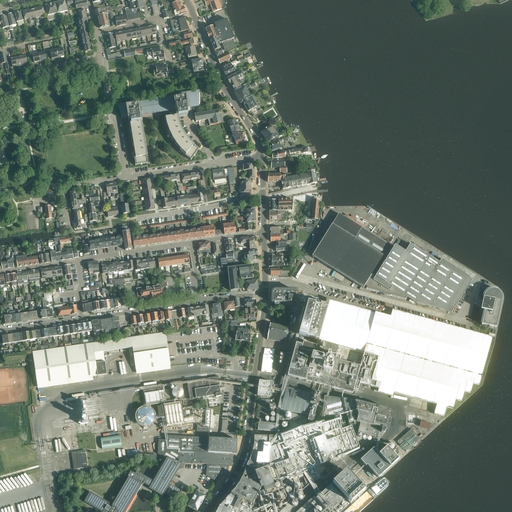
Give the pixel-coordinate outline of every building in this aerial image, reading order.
[(73,0),(75,9),(87,6),(86,1),(87,1),(86,0),(73,0)] [(103,0),(106,8),(111,7),(112,7),(110,0),(103,0)] [(128,0),(131,10),(137,9),(139,9),(136,0),(128,0)] [(136,0),(139,9),(145,7),(142,0),(136,0)] [(204,0),(206,6),(210,4),(213,12),(222,9),(218,0),(204,0)] [(55,3),(57,14),(58,14),(67,11),(65,1),(64,1),(55,3)] [(172,4),(175,11),(176,10),(182,8),(179,1),(172,4)] [(57,14),(55,3),(55,4),(46,6),(45,6),(46,6),(48,16),(47,16),(48,21),(55,19),(55,20),(59,19),(58,14),(57,14)] [(159,4),(157,5),(154,5),(152,6),(154,16),(156,15),(159,15),(161,14),(160,7),(159,7),(159,4)] [(28,10),(22,11),(25,20),(30,19),(30,20),(40,18),(40,16),(45,15),(43,7),(37,8),(38,9),(28,11),(28,10)] [(105,8),(95,11),(96,16),(97,16),(107,14),(110,13),(112,12),(111,7),(106,8),(105,8)] [(184,7),(182,8),(176,10),(179,16),(186,13),(184,7)] [(23,21),(21,12),(14,13),(17,22),(23,21)] [(13,14),(7,15),(10,30),(13,29),(12,26),(16,25),(13,14)] [(110,26),(107,14),(97,16),(100,29),(110,26)] [(10,30),(7,15),(0,17),(3,29),(7,27),(8,31),(10,30)] [(179,33),(189,30),(184,19),(179,20),(179,21),(174,22),(173,21),(170,21),(173,34),(179,33)] [(212,27),(206,29),(210,41),(212,46),(214,51),(215,51),(214,51),(217,58),(234,50),(237,48),(235,48),(232,40),(234,39),(232,33),(231,31),(230,27),(229,25),(227,19),(224,20),(222,21),(219,22),(216,23),(214,24),(215,26),(213,27),(212,27)] [(189,30),(179,33),(179,35),(184,34),(185,40),(193,38),(191,31),(189,32),(189,30)] [(116,47),(113,34),(106,36),(108,49),(116,47)] [(180,47),(194,44),(193,39),(180,42),(180,41),(169,43),(170,48),(175,47),(180,46),(180,47)] [(194,51),(193,47),(193,46),(184,48),(186,53),(187,53),(188,58),(197,56),(196,51),(194,51)] [(59,48),(56,49),(58,57),(64,56),(63,48),(59,49),(59,48)] [(158,57),(159,60),(165,59),(163,51),(160,52),(159,48),(147,50),(148,56),(153,56),(153,58),(158,57)] [(58,57),(56,49),(53,49),(53,50),(50,51),(52,59),(53,59),(55,59),(55,58),(58,57)] [(41,52),(38,53),(40,61),(47,60),(45,52),(41,53),(41,52)] [(40,61),(38,53),(36,53),(36,54),(32,55),(34,63),(40,61)] [(228,53),(217,58),(220,64),(231,59),(228,53)] [(0,55),(2,64),(5,63),(6,67),(5,67),(6,70),(9,69),(8,67),(8,66),(6,54),(0,55)] [(203,64),(203,63),(203,59),(192,61),(194,72),(205,70),(204,65),(204,64),(203,64)] [(163,63),(160,64),(161,65),(156,66),(156,70),(155,70),(156,75),(166,73),(167,76),(173,75),(172,69),(167,70),(166,65),(163,65),(163,63)] [(225,76),(228,75),(237,70),(234,66),(232,67),(230,63),(221,67),(223,71),(223,72),(225,76)] [(238,73),(229,77),(227,79),(229,84),(231,84),(232,86),(234,91),(241,88),(237,80),(239,79),(240,81),(241,81),(244,80),(245,78),(244,77),(241,71),(238,73)] [(234,93),(241,104),(250,97),(246,90),(250,87),(250,88),(255,85),(254,82),(248,85),(245,87),(244,87),(234,93)] [(119,106),(123,117),(129,116),(129,118),(129,120),(128,120),(128,121),(129,120),(130,121),(131,120),(131,121),(131,123),(130,124),(129,124),(130,124),(131,131),(130,131),(131,131),(132,137),(132,138),(131,138),(132,138),(133,144),(132,145),(133,144),(135,151),(134,151),(133,151),(133,152),(135,151),(136,158),(135,158),(134,158),(136,158),(137,165),(136,165),(135,165),(137,165),(141,164),(141,165),(142,165),(142,164),(148,163),(147,157),(146,157),(141,122),(140,119),(142,119),(142,118),(141,116),(141,114),(175,109),(176,110),(176,113),(177,116),(178,116),(188,115),(187,112),(187,111),(188,111),(190,111),(190,110),(188,111),(188,108),(188,107),(198,105),(197,105),(198,93),(198,92),(172,96),(141,103),(119,106)] [(248,113),(250,114),(251,113),(253,116),(259,113),(258,111),(255,107),(257,106),(251,97),(242,103),(248,113)] [(205,120),(208,120),(210,126),(221,123),(219,114),(219,113),(219,114),(218,110),(194,114),(196,122),(199,121),(199,124),(206,123),(205,120)] [(193,146),(189,142),(186,137),(182,133),(180,127),(178,122),(177,116),(165,118),(164,118),(164,119),(165,118),(167,125),(166,125),(166,126),(167,125),(169,132),(168,132),(168,133),(169,132),(172,138),(171,139),(173,138),(176,144),(175,145),(176,144),(181,150),(180,151),(181,150),(186,155),(185,156),(186,155),(191,159),(191,160),(192,159),(198,150),(193,146)] [(232,133),(236,144),(239,143),(239,142),(245,140),(246,140),(245,139),(244,136),(245,136),(245,135),(245,133),(243,132),(239,134),(238,132),(241,131),(234,120),(227,122),(232,133)] [(261,133),(268,142),(278,135),(270,126),(261,133)] [(280,138),(268,143),(271,151),(277,150),(277,149),(281,147),(279,142),(294,137),(293,134),(280,138)] [(275,158),(276,159),(285,158),(285,155),(290,154),(302,151),(303,153),(308,152),(307,147),(285,152),(285,151),(278,153),(278,154),(272,155),(273,158),(275,158)] [(271,169),(280,168),(280,173),(287,173),(287,167),(285,167),(284,159),(272,160),(271,169)] [(245,165),(245,164),(242,164),(243,171),(249,170),(249,179),(252,179),(252,180),(255,180),(254,165),(245,165)] [(227,168),(229,182),(235,181),(234,167),(227,168)] [(212,171),(214,178),(214,180),(226,179),(224,169),(221,170),(221,169),(212,171)] [(269,174),(268,182),(280,182),(280,179),(281,179),(283,189),(285,189),(286,189),(287,188),(288,188),(290,188),(292,188),(293,188),(293,187),(294,187),(295,187),(297,187),(299,186),(301,186),(302,186),(304,186),(304,185),(306,185),(307,185),(309,185),(316,183),(317,183),(316,183),(316,180),(316,179),(315,177),(315,175),(315,174),(314,172),(315,172),(314,171),(308,173),(296,173),(290,173),(280,175),(280,174),(269,174)] [(250,193),(250,188),(251,188),(251,182),(242,183),(242,188),(241,188),(241,193),(250,193)] [(89,205),(90,214),(94,213),(93,207),(96,207),(100,206),(99,201),(98,195),(98,192),(101,191),(100,189),(88,190),(89,197),(90,197),(90,201),(90,204),(89,205)] [(120,196),(122,214),(130,213),(128,204),(124,205),(122,196),(120,196)] [(76,200),(70,201),(70,204),(71,204),(72,210),(78,209),(77,208),(80,207),(79,200),(76,200)] [(319,201),(313,200),(311,219),(317,220),(319,201)] [(106,215),(107,218),(118,216),(117,207),(107,209),(108,215),(106,215)] [(255,209),(241,210),(241,214),(245,214),(245,221),(256,221),(256,220),(256,219),(256,217),(256,216),(255,216),(255,210),(255,209)] [(270,220),(270,221),(283,220),(286,220),(286,217),(286,214),(285,214),(285,211),(269,212),(269,220),(270,220)] [(96,213),(94,213),(90,214),(89,214),(90,224),(94,223),(93,221),(97,221),(96,213)] [(339,214),(312,257),(335,271),(363,288),(365,286),(367,287),(366,289),(381,293),(382,293),(385,293),(388,294),(390,296),(405,300),(407,297),(415,303),(451,313),(472,281),(467,275),(441,259),(439,263),(410,244),(405,252),(395,246),(393,248),(361,228),(339,214)] [(246,231),(251,230),(250,222),(243,223),(244,228),(239,229),(239,232),(246,231)] [(234,223),(226,224),(223,225),(224,235),(236,233),(234,223)] [(203,228),(204,237),(215,236),(214,226),(203,228)] [(122,227),(122,229),(124,245),(125,251),(132,249),(128,228),(126,227),(122,227)] [(200,229),(196,230),(197,238),(204,237),(203,228),(200,228),(200,229)] [(197,238),(196,230),(195,229),(193,229),(193,230),(189,231),(190,239),(197,238)] [(176,233),(174,233),(176,241),(177,241),(183,240),(182,231),(180,231),(180,232),(176,233)] [(167,233),(167,234),(168,242),(175,241),(176,241),(174,233),(170,234),(170,232),(167,233)] [(160,234),(160,235),(161,243),(168,242),(167,234),(163,235),(163,233),(160,234)] [(153,235),(153,236),(154,244),(161,243),(160,235),(156,236),(156,234),(153,235)] [(146,236),(146,237),(147,245),(154,244),(153,236),(149,236),(149,235),(146,236)] [(139,237),(139,238),(141,246),(147,245),(146,237),(142,237),(142,236),(139,237)] [(141,246),(139,238),(135,238),(135,237),(132,238),(134,247),(141,246)] [(235,242),(239,241),(240,241),(240,244),(249,243),(250,249),(256,249),(256,246),(255,246),(254,237),(235,239),(235,242)] [(225,240),(227,258),(227,261),(233,260),(231,240),(225,240)] [(280,241),(276,241),(277,247),(276,247),(276,252),(287,251),(289,251),(289,247),(288,247),(288,244),(287,244),(286,241),(280,241)] [(27,256),(27,258),(28,266),(39,264),(37,256),(29,258),(27,249),(25,249),(26,253),(27,256)] [(279,261),(269,261),(269,263),(269,267),(270,267),(295,267),(295,255),(292,255),(292,262),(293,262),(293,264),(287,264),(287,265),(285,265),(285,263),(279,263),(279,261)] [(16,257),(18,267),(28,266),(27,258),(27,256),(16,257)] [(220,259),(221,266),(222,268),(234,266),(233,260),(227,261),(227,258),(220,259)] [(69,275),(69,280),(70,280),(70,282),(72,282),(70,265),(64,266),(65,275),(69,275)] [(228,268),(228,271),(230,291),(238,290),(237,282),(243,282),(243,279),(252,278),(251,265),(235,267),(228,268)] [(247,290),(253,289),(254,289),(254,291),(258,290),(257,281),(246,282),(247,290)] [(166,283),(162,283),(163,285),(146,288),(143,289),(143,291),(142,291),(141,288),(136,289),(138,298),(141,298),(142,298),(145,298),(149,298),(149,299),(155,298),(155,297),(165,295),(164,293),(167,292),(166,287),(167,287),(166,283)] [(481,310),(484,311),(481,325),(496,328),(502,301),(502,298),(502,296),(501,294),(499,292),(497,290),(495,290),(492,289),(490,290),(488,291),(486,292),(484,294),(484,297),(483,298),(482,303),(480,304),(481,306),(481,310)] [(274,290),(274,291),(273,291),(272,292),(272,293),(272,294),(272,303),(280,303),(295,303),(295,300),(296,300),(296,298),(295,298),(295,291),(276,290),(275,290),(274,290)] [(290,366),(287,376),(291,378),(292,378),(316,384),(319,385),(352,394),(356,382),(376,388),(436,405),(434,414),(444,417),(447,408),(453,409),(456,400),(462,401),(464,392),(470,393),(473,384),(479,386),(492,337),(392,310),(391,317),(326,299),(325,303),(309,298),(298,335),(321,342),(319,350),(336,354),(338,346),(364,353),(360,366),(301,351),(302,346),(296,344),(292,357),(290,366)] [(243,302),(243,304),(243,305),(245,305),(245,308),(251,308),(251,306),(256,306),(256,305),(256,302),(256,301),(255,301),(255,300),(254,300),(252,300),(244,301),(243,302)] [(57,308),(58,316),(71,314),(71,315),(74,314),(75,314),(76,314),(77,314),(78,314),(76,306),(70,306),(70,304),(68,305),(68,307),(57,308)] [(194,317),(192,308),(187,309),(187,310),(185,310),(187,318),(194,317)] [(245,309),(245,311),(245,318),(246,318),(246,319),(249,319),(249,318),(254,317),(254,316),(254,314),(254,313),(253,313),(253,309),(245,309)] [(172,319),(170,319),(170,322),(171,322),(171,328),(174,327),(174,330),(180,330),(178,320),(179,320),(177,310),(171,311),(172,319)] [(166,320),(170,319),(172,319),(171,311),(168,312),(167,311),(166,311),(165,312),(163,312),(165,320),(162,320),(163,322),(164,322),(164,326),(167,325),(166,320)] [(149,322),(149,328),(152,328),(151,322),(150,314),(147,315),(147,314),(145,314),(145,315),(144,315),(145,323),(149,322)] [(137,316),(138,324),(138,327),(142,326),(142,330),(145,330),(144,323),(143,315),(140,316),(139,315),(138,315),(137,316)] [(95,338),(121,334),(120,334),(120,332),(122,331),(122,330),(120,328),(118,318),(113,319),(113,320),(98,322),(98,321),(92,322),(95,338)] [(237,324),(237,323),(231,324),(230,324),(231,328),(234,329),(233,334),(227,333),(226,352),(232,353),(233,337),(236,337),(235,340),(240,341),(239,344),(244,345),(244,342),(249,342),(250,335),(248,335),(249,330),(238,328),(237,324)] [(267,340),(271,340),(285,343),(288,327),(270,324),(268,336),(267,340)] [(51,349),(33,352),(37,385),(61,381),(98,376),(105,375),(107,375),(105,362),(104,352),(132,348),(134,357),(136,371),(136,370),(170,365),(170,366),(170,363),(170,362),(166,334),(165,333),(156,334),(152,334),(131,338),(130,338),(130,333),(129,333),(126,334),(125,334),(126,336),(127,336),(127,338),(108,341),(97,343),(95,343),(91,343),(81,345),(80,345),(79,345),(60,348),(56,349),(51,349)] [(264,349),(264,354),(264,355),(264,356),(266,356),(265,370),(272,371),(274,350),(265,349),(264,349)] [(122,373),(129,373),(128,361),(118,362),(119,366),(122,366),(122,373)] [(26,367),(0,369),(0,406),(30,403),(26,367)] [(221,396),(221,393),(220,386),(218,377),(187,381),(190,400),(196,399),(196,398),(213,396),(214,398),(216,397),(221,396)] [(270,393),(271,386),(271,383),(259,382),(257,397),(270,398),(270,393)] [(145,393),(144,393),(146,404),(170,401),(168,390),(163,391),(163,388),(144,391),(145,393)] [(314,397),(319,398),(320,393),(312,391),(310,396),(286,390),(281,409),(281,412),(279,431),(306,425),(307,421),(308,421),(314,397)] [(313,422),(319,398),(314,397),(308,421),(313,422)] [(242,478),(242,479),(261,488),(263,488),(265,492),(274,488),(275,491),(277,490),(280,489),(278,482),(279,480),(280,480),(279,479),(280,479),(282,483),(286,481),(284,477),(289,475),(290,479),(295,477),(297,476),(298,477),(304,475),(303,474),(314,470),(315,474),(303,478),(306,485),(320,479),(316,469),(342,457),(354,452),(359,449),(351,427),(345,429),(342,431),(339,421),(335,422),(333,417),(346,414),(347,417),(357,415),(357,416),(356,422),(360,424),(357,433),(356,438),(361,440),(363,434),(377,438),(377,437),(380,438),(385,432),(386,430),(390,411),(354,402),(343,400),(325,398),(322,420),(323,420),(323,422),(300,428),(288,433),(280,436),(276,437),(272,436),(254,436),(254,437),(254,445),(252,454),(250,459),(249,461),(242,478)] [(163,405),(167,426),(194,422),(192,407),(182,408),(181,402),(163,405)] [(263,421),(269,422),(274,423),(276,406),(269,405),(268,412),(270,412),(270,417),(264,416),(263,421)] [(139,422),(141,424),(144,426),(148,425),(151,424),(153,421),(154,418),(154,415),(152,412),(150,410),(147,409),(143,409),(140,410),(138,413),(137,416),(137,419),(139,422)] [(419,427),(429,430),(431,424),(421,421),(419,427)] [(258,430),(264,431),(275,432),(276,427),(274,426),(274,425),(261,423),(260,425),(259,424),(258,430)] [(401,439),(397,442),(400,445),(406,452),(413,445),(416,442),(420,439),(411,429),(401,439)] [(122,446),(120,436),(101,438),(102,449),(122,446)] [(179,460),(185,464),(204,464),(207,465),(207,476),(217,482),(221,475),(228,476),(228,466),(231,466),(232,466),(233,454),(236,454),(237,440),(167,436),(167,440),(159,440),(158,454),(167,459),(173,463),(174,462),(175,462),(176,460),(177,461),(178,460),(179,460)] [(127,448),(129,458),(136,457),(135,447),(127,448)] [(367,465),(373,472),(378,478),(398,460),(387,447),(379,454),(374,448),(360,460),(366,467),(367,465)] [(71,452),(74,470),(88,467),(85,450),(71,452)] [(128,477),(129,477),(112,506),(108,504),(109,503),(90,492),(84,502),(101,511),(114,511),(115,511),(117,511),(116,511),(125,511),(141,484),(143,485),(144,484),(150,487),(150,488),(160,494),(163,496),(164,493),(170,484),(179,468),(182,469),(185,464),(179,460),(178,460),(177,461),(176,460),(175,462),(174,462),(173,463),(167,459),(154,481),(154,482),(137,472),(135,474),(131,472),(128,477)] [(332,484),(350,504),(364,491),(346,471),(332,484)] [(242,479),(241,480),(260,490),(261,488),(242,479)] [(230,495),(246,502),(252,505),(260,490),(241,480),(239,485),(235,490),(236,490),(231,494),(231,495),(230,495)] [(170,484),(164,493),(188,507),(195,495),(194,494),(194,493),(193,493),(192,493),(190,494),(189,494),(189,495),(182,491),(170,485),(170,484)] [(314,497),(308,503),(297,511),(305,511),(318,501),(328,511),(339,511),(348,505),(330,486),(316,499),(314,497)] [(289,494),(287,493),(287,494),(288,497),(289,496),(290,498),(291,499),(293,499),(294,498),(295,497),(297,496),(296,496),(305,493),(303,489),(295,492),(294,489),(291,490),(292,492),(291,493),(290,494),(289,494)] [(188,507),(197,511),(206,496),(197,491),(195,495),(188,507)] [(229,497),(228,497),(245,505),(246,502),(230,495),(229,497)] [(245,505),(228,497),(219,507),(216,511),(250,511),(252,508),(245,505)] [(8,506),(8,511),(37,511),(45,510),(43,498),(8,506)] [(258,502),(261,511),(267,510),(265,505),(266,505),(263,499),(258,501),(258,502)]
